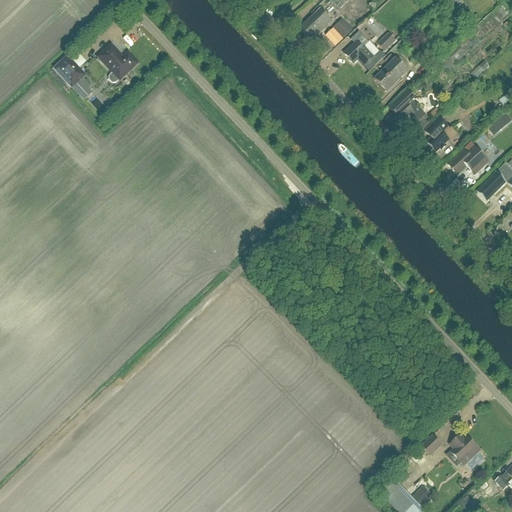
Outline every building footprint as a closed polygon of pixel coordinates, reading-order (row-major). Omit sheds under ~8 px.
[(333,0),(331,2),(339,11),(342,8),(348,2),(346,0),(333,0)] [(452,0),(449,3),(456,11),(461,6),(455,0),(452,0)] [(316,34),(318,36),(325,29),(324,28),(331,21),(323,13),(321,11),(314,17),(300,30),(309,40),(316,34)] [(345,24),(336,33),(343,40),(352,32),(345,24)] [(449,69),(468,52),(463,47),(478,34),(474,29),(459,43),(460,43),(441,60),(449,69)] [(373,58),(366,51),(365,53),(362,50),(369,44),(359,33),(351,41),(355,45),(344,55),(353,65),(357,61),(363,67),(373,58)] [(384,53),(395,43),(387,35),(376,45),(384,53)] [(395,57),(408,44),(404,39),(390,52),(395,57)] [(119,81),(137,65),(128,55),(121,61),(116,56),(117,54),(111,47),(98,59),(112,74),(108,78),(108,81),(111,84),(115,85),(119,81)] [(373,58),(363,67),(367,72),(382,58),(378,53),(373,58)] [(72,88),(84,77),(67,59),(55,70),(72,88)] [(386,93),(407,74),(395,61),(375,80),(386,93)] [(479,68),(483,72),(488,68),(484,63),(479,68)] [(72,90),(80,98),(89,90),(91,89),(84,80),(72,90)] [(511,92),(498,102),(503,109),(511,102),(511,92)] [(394,114),(387,121),(396,131),(402,126),(408,133),(416,126),(415,125),(424,116),(412,103),(414,101),(407,93),(397,102),(389,109),(394,114)] [(505,116),(491,128),(497,135),(511,123),(505,116)] [(441,152),(445,148),(443,146),(448,142),(442,135),(448,130),(439,120),(425,134),(431,140),(427,144),(435,154),(439,150),(441,152)] [(470,144),(463,151),(467,155),(474,148),(470,144)] [(489,163),(474,148),(467,155),(463,151),(448,166),(457,177),(466,168),(474,177),(489,163)] [(476,193),(475,194),(485,204),(486,204),(505,185),(506,185),(511,178),(511,174),(504,166),(496,174),(495,175),(476,194),(476,193)] [(430,458),(442,447),(432,436),(420,448),(430,458)] [(453,451),(446,457),(456,468),(460,465),(463,468),(466,465),(478,455),(478,454),(475,451),(476,449),(466,438),(464,441),(460,437),(449,447),(453,451)] [(478,455),(466,465),(472,471),(483,461),(478,455)] [(511,466),(505,473),(505,474),(501,478),(500,477),(494,483),(503,492),(509,486),(508,485),(511,481),(511,466)] [(393,511),(423,511),(392,480),(377,495),(393,511)] [(428,500),(419,492),(412,498),(421,507),(428,500)]
